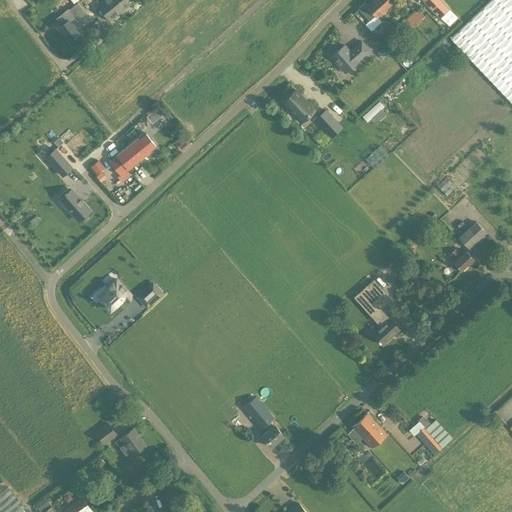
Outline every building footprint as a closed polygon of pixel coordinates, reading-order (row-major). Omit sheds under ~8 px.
[(103,0),(97,5),(103,13),(119,0),(103,0)] [(134,0),(119,0),(103,13),(109,21),(130,4),(134,0)] [(369,21),(375,15),(377,17),(394,1),(393,0),(372,0),(366,6),(364,2),(358,9),(369,21)] [(449,9),(439,0),(426,0),(424,3),(439,18),(449,9)] [(511,0),(490,0),(450,38),(511,103),(511,0)] [(68,20),(59,27),(69,40),(78,33),(77,31),(83,26),(78,20),(86,14),(77,3),(69,10),(73,15),(68,19),(68,20)] [(400,24),(407,32),(421,19),(414,11),(400,24)] [(358,59),(370,49),(362,40),(350,49),(345,43),(331,55),(339,64),(341,62),(347,69),(359,60),(358,59)] [(313,108),(297,89),(283,101),(302,122),(310,114),(308,112),(313,108)] [(381,100),(363,116),(368,121),(386,106),(381,100)] [(154,124),(167,112),(160,105),(147,117),(154,124)] [(326,109),(314,120),(331,139),(343,128),(326,109)] [(145,133),(127,147),(139,161),(156,147),(145,133)] [(184,134),(175,141),(183,150),(191,143),(184,134)] [(139,161),(127,147),(110,161),(121,175),(139,161)] [(71,167),(55,149),(46,157),(62,175),(71,167)] [(92,165),(101,181),(107,177),(102,170),(106,168),(101,160),(92,165)] [(440,186),(449,194),(456,186),(447,178),(440,186)] [(56,199),(74,219),(85,209),(80,203),(81,202),(77,197),(76,198),(68,189),(56,199)] [(25,225),(38,214),(34,209),(21,220),(25,225)] [(476,221),(467,229),(459,238),(469,249),(486,232),(476,221)] [(461,270),(473,259),(466,251),(461,255),(455,249),(450,254),(455,260),(453,262),(461,270)] [(376,303),(386,294),(374,279),(354,297),(380,327),(373,334),(383,344),(400,329),(376,303)] [(130,296),(117,281),(107,289),(105,287),(101,290),(105,296),(100,301),(103,305),(102,305),(104,307),(105,307),(111,313),(123,301),(124,302),(130,296)] [(147,306),(161,293),(153,283),(138,296),(147,306)] [(256,396),(252,400),(243,407),(261,429),(264,426),(268,430),(261,436),(270,447),(283,436),(274,425),(270,421),(274,418),(256,396)] [(352,426),(372,448),(387,435),(368,413),(352,426)] [(418,422),(410,430),(415,435),(416,436),(417,435),(423,443),(434,454),(442,447),(451,439),(435,421),(431,425),(423,416),(418,422)] [(103,445),(117,434),(108,422),(94,433),(103,445)] [(128,459),(133,455),(133,456),(146,446),(133,428),(120,438),(124,444),(119,448),(128,459)] [(410,452),(415,450),(410,441),(405,444),(410,452)] [(403,482),(411,476),(407,471),(400,477),(403,482)] [(8,487),(0,493),(0,511),(17,511),(24,507),(8,487)] [(71,493),(65,496),(68,502),(74,499),(71,493)] [(40,510),(51,502),(47,495),(35,503),(40,510)] [(61,511),(89,511),(91,511),(82,498),(61,511)] [(306,511),(298,503),(288,511),(306,511)]
